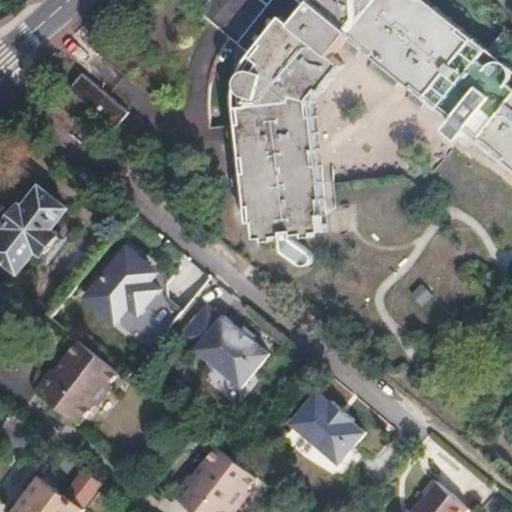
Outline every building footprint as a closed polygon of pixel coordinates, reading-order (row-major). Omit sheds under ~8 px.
[(287,0),(281,9),(270,0),(226,0),(222,5),(277,48),(298,22),(312,6),(304,0),(287,0)] [(348,64),(354,57),(361,47),(363,43),(367,46),(377,32),(334,0),(311,0),(314,2),(312,6),(322,15),(308,31),(303,27),(282,52),(331,91),(351,66),(348,64)] [(334,0),(377,32),(367,46),(458,120),(455,123),(448,133),(461,144),(469,134),(472,131),(511,162),(511,85),(511,83),(511,69),(511,67),(508,65),(504,63),(500,63),(496,64),(492,66),(490,68),(482,61),(487,56),(417,0),(334,0)] [(425,0),(417,0),(487,56),(490,51),(425,0)] [(222,5),(211,18),(266,62),(277,48),(222,5)] [(277,48),(282,52),(303,27),(298,22),(277,48)] [(367,46),(364,49),(439,109),(455,123),(458,120),(367,46)] [(356,59),(364,49),(361,47),(354,57),(356,59)] [(282,52),(277,48),(266,62),(271,66),(282,52)] [(417,108),(431,119),(439,109),(364,49),(356,59),(366,67),(371,62),(382,72),(378,76),(405,99),(410,94),(421,104),(417,108)] [(333,225),(323,108),(335,94),(331,91),(282,52),(271,66),(277,71),(272,78),(267,79),(261,81),(256,84),(254,92),(261,103),(263,114),(254,115),(267,232),(269,231),(271,249),(278,248),(279,253),(289,252),(289,246),(298,246),(299,262),(317,277),(321,278),(324,277),(327,275),(328,272),(329,269),(328,265),(309,249),(309,245),(317,244),(318,248),(328,248),(328,243),(335,242),(333,225)] [(116,126),(130,108),(74,62),(60,80),(116,126)] [(331,91),(335,94),(354,69),(351,66),(331,91)] [(357,73),(354,69),(335,94),(338,96),(357,73)] [(335,94),(323,108),(333,225),(339,223),(327,109),(338,96),(335,94)] [(263,232),(267,232),(254,115),(251,115),(263,232)] [(511,162),(472,131),(469,134),(511,167),(511,162)] [(9,227),(13,231),(0,246),(0,278),(11,287),(39,251),(52,261),(67,242),(55,232),(72,212),(46,191),(29,211),(25,208),(9,227)] [(156,349),(185,312),(151,285),(154,266),(133,249),(90,298),(156,349)] [(272,356),(254,341),(243,333),(224,318),(222,320),(207,309),(182,342),(245,391),(272,356)] [(247,329),(243,333),(254,341),(257,337),(247,329)] [(121,376),(80,342),(63,363),(68,367),(60,376),(55,372),(53,371),(36,392),(37,393),(80,427),(96,407),(99,409),(114,389),(112,387),(121,376)] [(60,376),(68,367),(63,363),(55,372),(60,376)] [(316,397),(290,430),(339,468),(350,465),(357,456),(354,448),(364,435),(351,424),(352,421),(330,404),(328,406),(316,397)] [(207,479),(199,489),(194,485),(192,484),(177,503),(188,511),(243,511),(253,500),(251,498),(261,487),(235,467),(219,454),(202,474),(207,479)] [(83,472),(65,496),(81,508),(100,485),(83,472)] [(202,474),(194,485),(199,489),(207,479),(202,474)] [(84,511),(85,511),(81,508),(65,496),(41,479),(15,511),(84,511)] [(460,511),(431,489),(421,503),(423,505),(416,511),(460,511)]
